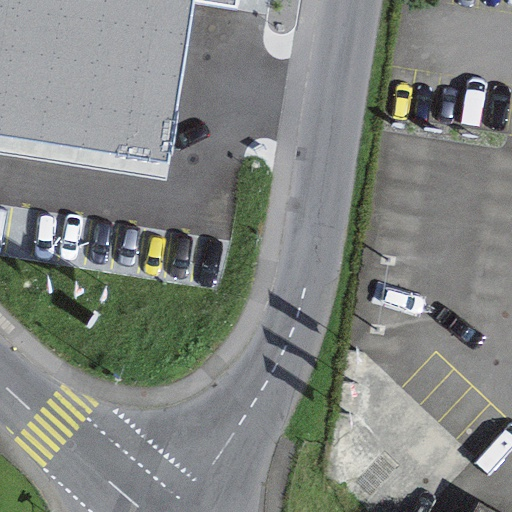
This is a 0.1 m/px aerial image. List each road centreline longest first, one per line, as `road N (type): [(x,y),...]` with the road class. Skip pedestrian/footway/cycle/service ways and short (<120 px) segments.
road 1 (residential): [(166,511),(275,372),(303,282),(341,0)]
road 2 (secondary): [(0,384),(126,511)]
